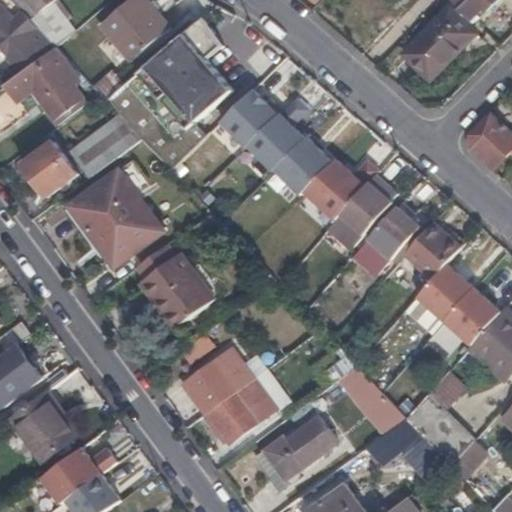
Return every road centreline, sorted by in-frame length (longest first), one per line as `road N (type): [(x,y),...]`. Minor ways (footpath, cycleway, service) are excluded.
road 1 (residential): [(210,511),(0,227)]
road 2 (residential): [(248,0),(428,144)]
